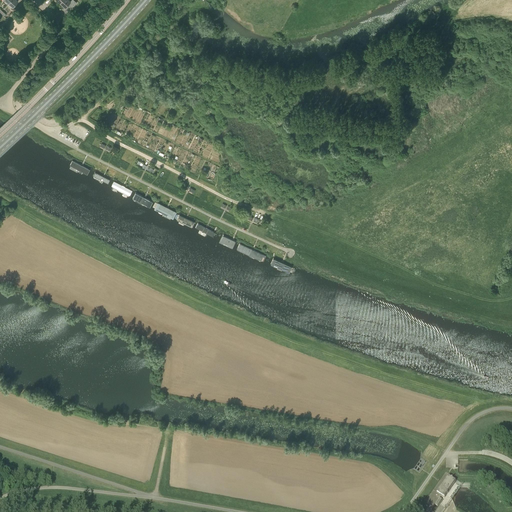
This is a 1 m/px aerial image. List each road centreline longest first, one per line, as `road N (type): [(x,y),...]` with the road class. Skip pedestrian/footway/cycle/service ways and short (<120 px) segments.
road 1 (unclassified): [(1,106),(288,251)]
road 2 (track): [(69,125),(87,122),(254,209)]
road 3 (primary): [(0,146),(145,0)]
road 4 (unclassified): [(0,133),(127,0)]
road 5 (unclassified): [(511,408),(466,422),(401,511)]
road 6 (unclassified): [(0,498),(62,487),(150,497)]
road 7 (track): [(79,120),(178,17)]
